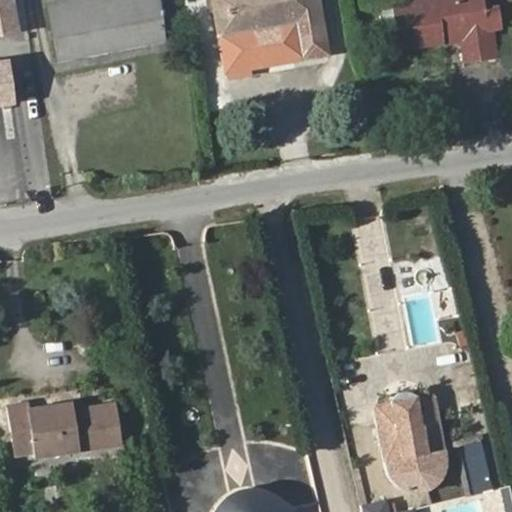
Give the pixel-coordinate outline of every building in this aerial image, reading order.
[(0,0),(0,35),(15,32),(9,0),(0,0)] [(65,0),(49,3),(59,59),(162,40),(154,0),(65,0)] [(212,0),(227,77),(327,58),(316,0),(212,0)] [(448,0),(420,0),(386,5),(387,9),(394,44),(394,50),(439,43),(438,37),(456,34),(460,63),(507,56),(503,32),(507,32),(503,6),(479,9),(477,0),(455,0),(449,1),(448,0)] [(394,44),(387,9),(375,11),(382,46),(394,44)] [(372,409),(375,426),(380,425),(379,420),(395,417),(395,418),(396,419),(396,420),(397,421),(398,422),(398,423),(399,423),(399,424),(400,424),(401,424),(402,424),(402,425),(403,425),(404,425),(405,425),(406,425),(407,425),(408,425),(409,425),(410,425),(410,424),(411,424),(412,424),(412,423),(413,423),(414,422),(414,421),(415,421),(415,420),(416,419),(416,418),(416,417),(417,416),(417,415),(417,414),(416,413),(416,412),(432,409),(433,414),(438,413),(435,398),(434,395),(434,394),(433,394),(432,394),(410,398),(410,396),(409,394),(408,394),(407,392),(406,392),(404,392),(404,391),(401,391),(400,392),(399,392),(398,392),(398,393),(397,393),(397,394),(396,395),(395,397),(394,401),(375,405),(374,405),(373,405),(373,406),(372,407),(372,409)] [(72,425),(70,412),(69,406),(24,412),(23,405),(8,408),(16,455),(33,453),(34,458),(118,444),(113,418),(72,425)] [(111,405),(70,412),(72,425),(113,418),(111,405)] [(375,426),(384,466),(400,463),(402,468),(403,470),(405,472),(407,473),(408,474),(409,474),(410,474),(411,474),(412,475),(417,475),(421,474),(422,474),(423,473),(424,473),(424,472),(425,471),(426,470),(429,468),(429,467),(429,466),(429,465),(430,463),(430,461),(431,460),(430,457),(430,456),(446,453),(438,413),(433,414),(432,409),(416,412),(416,413),(417,414),(417,415),(417,416),(416,417),(416,418),(416,419),(415,420),(415,421),(414,421),(414,422),(413,423),(412,423),(412,424),(411,424),(410,424),(410,425),(409,425),(408,425),(407,425),(406,425),(405,425),(404,425),(403,425),(402,425),(402,424),(401,424),(400,424),(399,424),(399,423),(398,423),(398,422),(397,421),(396,420),(396,419),(395,418),(395,417),(379,420),(380,425),(375,426)] [(228,494),(221,500),(232,511),(233,511),(241,508),(250,506),(259,506),(265,493),(256,489),(248,488),(240,490),(228,494)] [(212,511),(290,511),(293,509),(278,499),(265,493),(259,506),(250,506),(241,508),(233,511),(232,511),(221,500),(212,511)]
